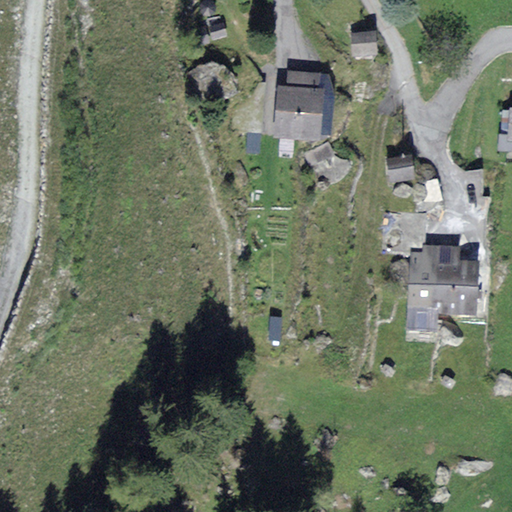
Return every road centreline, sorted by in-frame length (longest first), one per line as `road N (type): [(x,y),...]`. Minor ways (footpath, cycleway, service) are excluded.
road 1 (track): [(38,0),(26,202),(0,309)]
road 2 (residential): [(511,37),(490,46),(431,118),(417,109),(374,0)]
